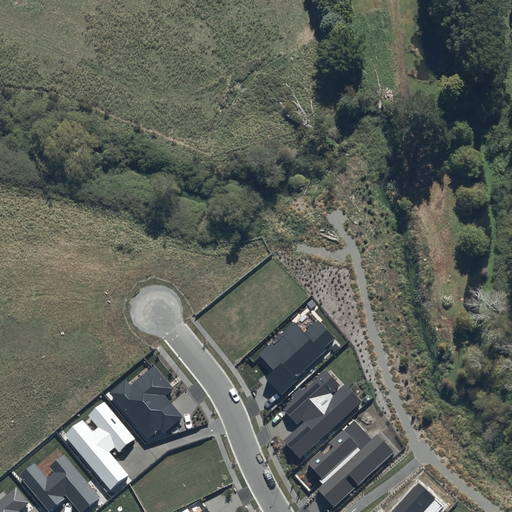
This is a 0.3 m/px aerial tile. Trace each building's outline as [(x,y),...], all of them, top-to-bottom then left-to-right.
[(294,322),(258,355),(273,371),(265,378),(282,395),(297,381),(295,379),(326,350),(325,348),(335,338),(317,320),(304,332),(294,322)] [(126,379),(109,393),(148,438),(160,428),(164,433),(183,416),(165,396),(174,388),(154,365),(131,385),(126,379)] [(326,370),(283,410),(297,425),(302,419),(304,422),(283,441),(300,458),(361,402),(345,384),(333,395),(331,393),(340,385),(326,370)] [(82,420),(65,435),(111,490),(128,475),(109,452),(115,447),(119,453),(136,439),(104,402),(88,416),(97,427),(92,432),(82,420)] [(320,452),(309,463),(322,478),(320,481),(323,484),(317,489),(334,508),(395,452),(377,433),(372,438),(355,420),(330,443),(334,447),(324,456),(320,452)] [(34,462),(18,476),(48,511),(49,511),(65,499),(63,496),(65,494),(80,511),(82,511),(100,497),(64,454),(49,467),(53,472),(46,477),(34,462)] [(439,511),(444,506),(418,483),(391,511),(439,511)] [(0,511),(19,511),(29,503),(16,487),(0,499),(0,511)]
